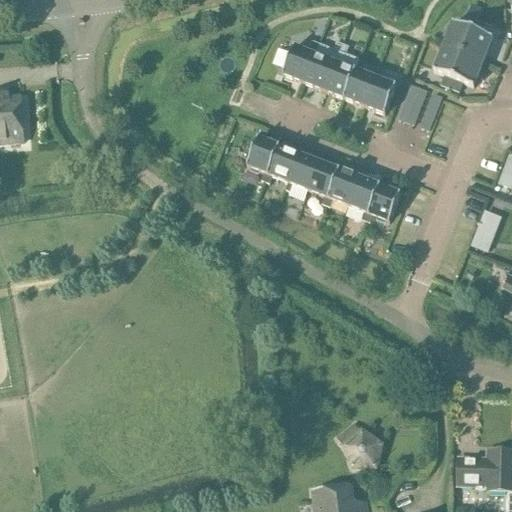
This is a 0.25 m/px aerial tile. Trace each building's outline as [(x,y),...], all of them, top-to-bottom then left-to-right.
[(467,20),(463,29),(473,33),(476,24),(467,20)] [(476,24),(473,33),(482,37),(485,27),(476,24)] [(463,29),(453,25),(443,50),(463,58),(473,33),(463,29)] [(473,33),(463,58),(483,65),(493,41),(482,37),(473,33)] [(349,49),(342,46),(338,58),(324,94),(344,102),(355,73),(360,62),(346,56),(349,49)] [(304,86),(315,57),(317,51),(313,49),(310,56),(307,54),(307,51),(299,48),(296,50),(294,49),(283,78),(304,86)] [(463,58),(443,50),(434,74),(444,78),(454,82),(463,58)] [(331,63),(315,57),(304,86),(324,94),(338,58),(333,57),(331,63)] [(483,65),(463,58),(454,82),(463,86),(474,90),(483,65)] [(364,110),(378,74),(373,72),(371,79),(355,73),(344,102),(364,110)] [(382,76),(378,74),(364,110),(385,118),(396,89),(394,88),(393,85),(385,82),(383,84),(380,83),(382,76)] [(450,91),(454,82),(444,78),(441,88),(450,91)] [(454,82),(450,91),(459,95),(463,86),(454,82)] [(4,100),(4,98),(0,97),(0,144),(22,143),(19,99),(4,100)] [(261,183),(265,185),(279,149),(258,141),(247,170),(249,171),(250,174),(258,177),(260,175),(264,176),(261,183)] [(272,180),(288,186),(299,157),(279,149),(265,185),(270,186),(272,180)] [(293,188),(308,194),(319,165),(299,157),(288,186),(285,193),(290,194),(293,188)] [(321,206),(326,208),(340,173),(319,165),(308,194),(324,200),(321,206)] [(333,203),(349,209),(360,181),(340,173),(326,208),(330,210),(333,203)] [(361,222),(366,224),(380,189),(360,181),(349,209),(364,215),(361,222)] [(380,189),(366,224),(370,226),(373,219),(376,220),(377,223),(384,226),(387,224),(390,225),(401,197),(380,189)] [(500,221),(485,215),(472,248),(487,254),(500,221)] [(340,448),(350,473),(378,472),(384,446),(363,432),(361,433),(354,424),(337,440),(342,446),(340,448)] [(507,511),(511,511),(511,454),(489,454),(489,463),(457,462),(457,490),(488,490),(488,497),(508,497),(507,511)] [(312,491),(313,511),(366,511),(366,503),(352,504),(350,488),(312,491)]
